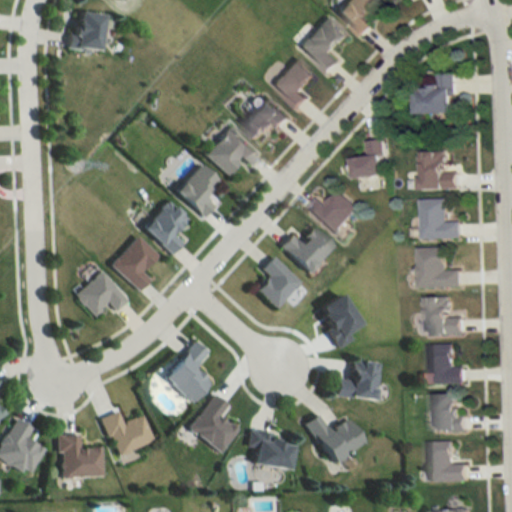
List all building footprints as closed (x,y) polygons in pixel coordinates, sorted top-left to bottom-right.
[(377,0),(369,9),(367,7),(364,10),(363,9),(360,12),(372,24),(361,35),(333,7),(340,0),(377,0)] [(74,7),(100,10),(95,46),(77,43),(77,46),(62,44),(64,30),(68,30),(69,21),(72,22),(74,7)] [(324,13),(346,33),(338,42),(336,40),(328,50),(339,59),(328,72),(296,43),(298,42),(298,39),(301,36),(303,35),(313,24),(314,24),(324,13)] [(293,54),(313,73),(299,89),(306,95),(297,106),(269,81),(270,80),(270,78),(275,73),(276,74),(293,54)] [(455,72),(455,93),(452,93),(453,110),(417,111),(416,85),(430,84),(430,81),(437,81),(437,72),(455,72)] [(264,93),(278,107),(279,106),(289,115),(278,127),(275,124),(271,129),(268,126),(263,132),(262,131),(257,136),(239,119),(264,93)] [(227,122),(234,129),(236,129),(239,132),(239,133),(257,150),(245,162),(235,152),(231,157),(234,160),(221,173),(199,152),(220,130),(220,128),(223,125),(225,125),(227,122)] [(385,136),(388,154),(384,155),(386,171),(375,173),(374,175),(370,176),(367,174),(356,175),(353,155),(369,153),(367,138),(385,136)] [(426,148),(439,148),(439,159),(446,158),(447,169),(459,169),(460,187),(443,188),(443,186),(421,186),(420,161),(418,159),(418,155),(419,154),(419,150),(426,150),(426,148)] [(194,160),(215,180),(206,190),(202,187),(197,192),(209,203),(198,215),(168,188),(194,160)] [(339,188),(359,206),(341,225),(341,228),(338,231),(336,231),(334,234),(305,208),(317,195),(326,203),(327,202),(326,201),(333,193),(334,194),(339,188)] [(421,198),(446,197),(446,219),(461,219),(461,235),(438,236),(436,237),(432,237),(431,236),(422,236),(422,234),(420,233),(420,227),(421,226),(421,198)] [(163,198),(168,202),(176,209),(176,210),(182,215),(179,218),(180,219),(174,226),(171,223),(165,230),(176,240),(166,251),(138,225),(155,206),(155,204),(158,201),(160,200),(163,198)] [(307,224),(328,243),(303,270),(274,243),(285,231),(295,240),(297,237),(299,238),(301,236),(298,234),(307,224)] [(131,234),(152,253),(143,263),(141,262),(135,269),(143,277),(132,288),(105,263),(106,262),(106,260),(109,256),(111,256),(131,234)] [(418,246),(445,245),(446,268),(461,268),(462,284),(419,285),(419,283),(418,282),(418,276),(419,274),(418,246)] [(266,253),(295,279),(293,281),(293,283),(290,286),(288,286),(270,306),(250,288),(255,281),(254,280),(261,273),(254,266),(266,253)] [(96,268),(121,298),(109,307),(102,299),(95,305),(96,307),(88,314),(78,302),(77,303),(70,296),(71,295),(68,292),(88,275),(89,273),(92,270),(94,270),(96,268)] [(424,294),(432,294),(432,293),(442,293),(442,294),(450,294),(450,302),(451,302),(451,307),(450,307),(450,316),(462,316),(462,330),(425,331),(424,305),(423,304),(423,299),(424,298),(424,294)] [(189,337),(202,349),(187,365),(190,367),(191,366),(200,374),(199,376),(203,380),(185,400),(183,398),(181,398),(177,394),(177,392),(156,373),(189,337)] [(454,341),(455,364),(466,363),(466,381),(428,382),(428,380),(426,379),(426,373),(427,372),(426,342),(454,341)] [(373,360),(367,396),(345,393),(344,394),(329,392),(331,377),(345,380),(346,375),(345,375),(346,369),(344,369),(346,356),(355,357),(356,356),(366,358),(366,359),(373,360)] [(433,390),(459,389),(459,404),(462,404),(463,413),(467,413),(467,428),(451,429),(451,427),(434,427),(433,390)] [(207,392),(219,402),(211,413),(222,421),(223,421),(231,427),(214,450),(189,431),(187,431),(182,427),(182,423),(184,420),(186,420),(187,418),(187,416),(189,413),(191,413),(207,392)] [(135,412),(146,438),(112,453),(104,435),(101,436),(92,416),(111,407),(117,420),(118,420),(118,419),(128,415),(135,412)] [(311,411),(324,430),(329,426),(327,424),(336,419),(337,420),(343,415),(359,440),(326,463),(297,421),(311,411)] [(11,416),(26,425),(20,435),(38,447),(24,469),(18,465),(15,470),(3,462),(1,463),(0,462),(0,432),(1,432),(11,416)] [(242,427),(250,428),(251,427),(266,430),(265,434),(275,436),(275,439),(279,439),(279,442),(286,443),(282,467),(246,460),(249,445),(239,443),(242,427)] [(96,443),(97,474),(64,475),(63,476),(57,476),(55,474),(55,470),(56,468),(56,466),(54,465),(54,461),(55,460),(55,449),(50,450),(50,433),(73,432),(74,446),(85,445),(84,444),(96,443)] [(453,438),(454,461),(468,461),(469,479),(426,479),(426,477),(424,475),(424,470),(425,469),(425,438),(453,438)]
